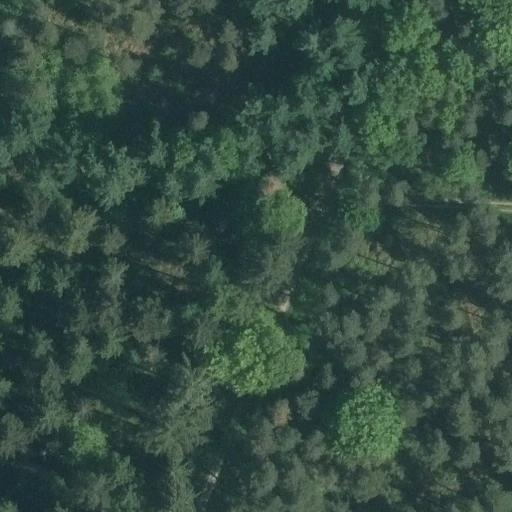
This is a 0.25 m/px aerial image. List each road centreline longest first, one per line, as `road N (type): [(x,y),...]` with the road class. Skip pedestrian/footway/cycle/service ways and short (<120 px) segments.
road 1 (track): [(203,511),(408,0)]
road 2 (track): [(329,201),(511,207)]
